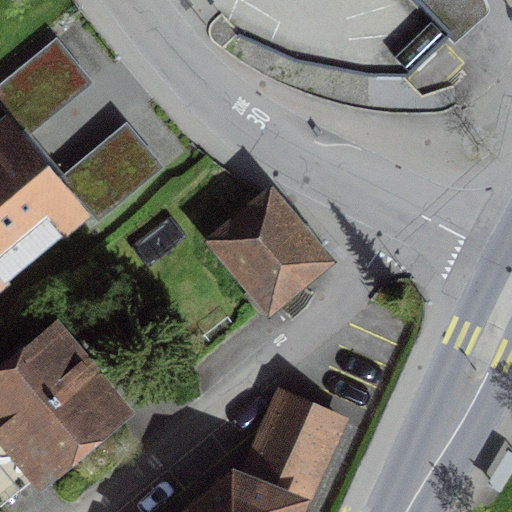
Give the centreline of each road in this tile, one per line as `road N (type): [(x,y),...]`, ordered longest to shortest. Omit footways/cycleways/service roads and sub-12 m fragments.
road 1 (residential): [(416,221),(327,327),(99,511)]
road 2 (residential): [(416,221),(326,182),(250,126),(190,72),(130,0)]
road 3 (secondary): [(407,511),(511,295)]
